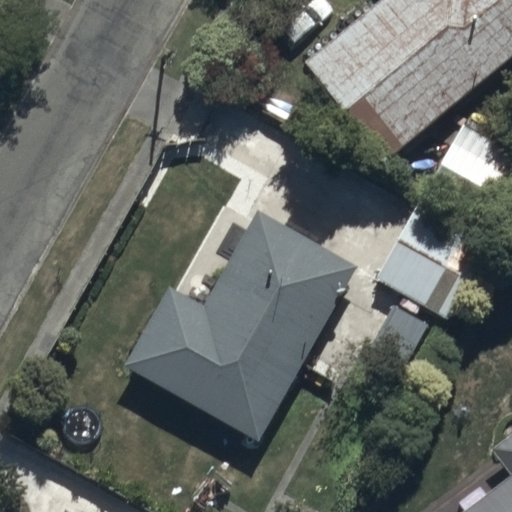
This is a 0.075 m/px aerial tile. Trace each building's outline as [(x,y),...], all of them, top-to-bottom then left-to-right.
[(297,88),(380,185),(511,78),(511,0),(380,0),(388,9),(297,88)] [(511,222),(511,169),(463,142),(427,206),(498,246),(511,222)] [(376,296),(455,344),(502,268),(424,220),(376,296)] [(258,464),(358,285),(253,227),(201,320),(167,301),(119,387),(258,464)] [(511,511),(511,452),(492,468),(510,493),(484,511),(511,511)]
